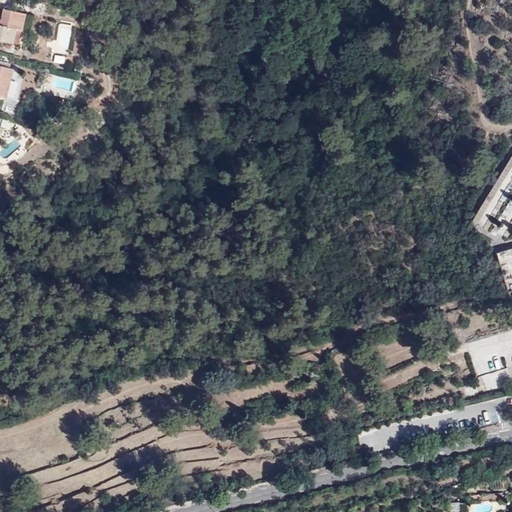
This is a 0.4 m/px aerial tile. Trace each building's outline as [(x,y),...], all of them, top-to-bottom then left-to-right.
[(0,24),(0,40),(12,43),(16,28),(22,30),(26,14),(3,9),(1,19),(0,24)] [(0,95),(6,97),(14,68),(0,64),(0,95)] [(284,67),(281,82),(290,84),(293,69),(284,67)] [(483,227),(511,178),(511,157),(474,222),(483,227)] [(511,248),(498,252),(508,288),(511,286),(511,248)]
